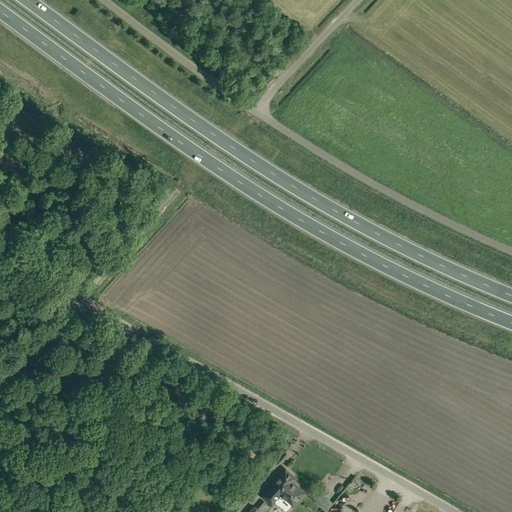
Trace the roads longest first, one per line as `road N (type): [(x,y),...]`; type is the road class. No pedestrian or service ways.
road 1 (trunk): [(0,12),(319,231),(511,323)]
road 2 (trunk): [(511,295),(288,182),(26,0)]
road 3 (unclassified): [(450,511),(76,306)]
road 4 (unclassified): [(256,110),(411,205),(511,250)]
road 5 (unclassified): [(102,0),(256,110)]
road 6 (unclassified): [(256,110),(356,0)]
road 7 (unknown): [(76,306),(177,198)]
